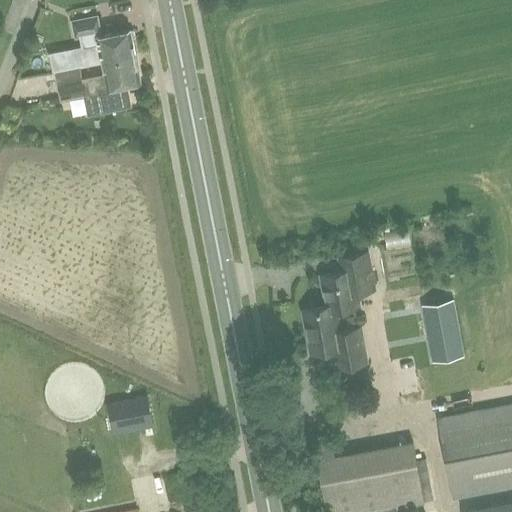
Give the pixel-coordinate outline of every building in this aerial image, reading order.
[(99,44),(103,61),(136,54),(131,29),(101,34),(97,16),(73,20),(76,35),(81,34),(84,47),(99,44)] [(141,80),(136,54),(103,61),(105,74),(60,83),(63,99),(85,95),(86,98),(99,96),(102,109),(130,104),(125,83),(141,80)] [(421,250),(419,233),(393,235),(394,253),(421,250)] [(358,292),(375,289),(368,251),(351,254),(339,256),(342,271),(321,274),(327,305),(303,309),(303,310),(328,305),(329,311),(337,309),(360,305),(358,292)] [(430,343),(459,337),(452,300),(424,305),(430,343)] [(303,310),(311,352),(335,348),(338,367),(367,362),(365,350),(361,326),(340,330),(337,309),(329,311),(328,305),(303,310)] [(113,432),(153,424),(147,395),(108,402),(113,432)] [(453,495),(511,483),(511,404),(439,419),(453,495)] [(397,511),(397,507),(425,502),(425,501),(434,499),(427,459),(417,460),(413,441),(334,456),(331,440),(316,443),(328,511),(397,511)] [(112,459),(116,478),(139,473),(135,454),(112,459)]
